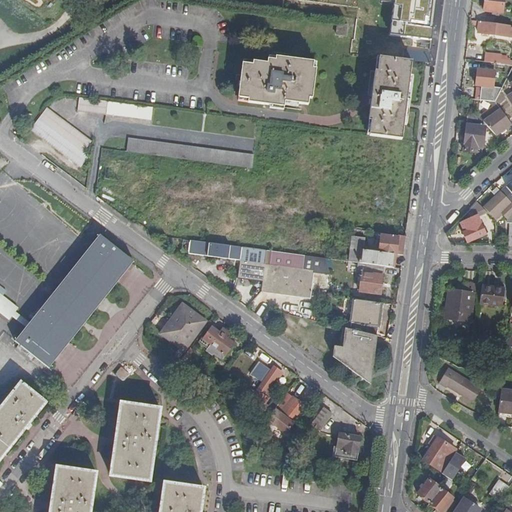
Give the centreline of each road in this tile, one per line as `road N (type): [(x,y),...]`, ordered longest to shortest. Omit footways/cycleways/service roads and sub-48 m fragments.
road 1 (residential): [(176,269),(395,430)]
road 2 (residential): [(0,139),(176,269)]
road 3 (secondary): [(425,210),(454,0)]
road 4 (residential): [(217,511),(218,451),(207,425),(118,343)]
road 5 (residential): [(118,343),(0,492)]
road 6 (secondary): [(395,430),(420,257)]
